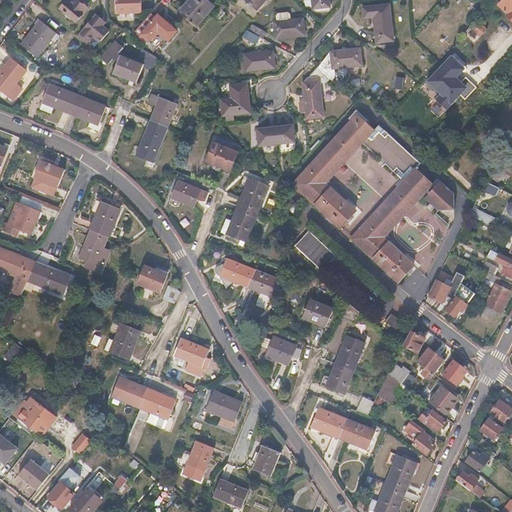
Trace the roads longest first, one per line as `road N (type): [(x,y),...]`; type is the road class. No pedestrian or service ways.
road 1 (residential): [(343,511),(237,362),(195,283)]
road 2 (residential): [(492,367),(423,511)]
road 3 (residential): [(184,263),(142,202),(94,160)]
road 4 (residential): [(345,0),(271,94)]
